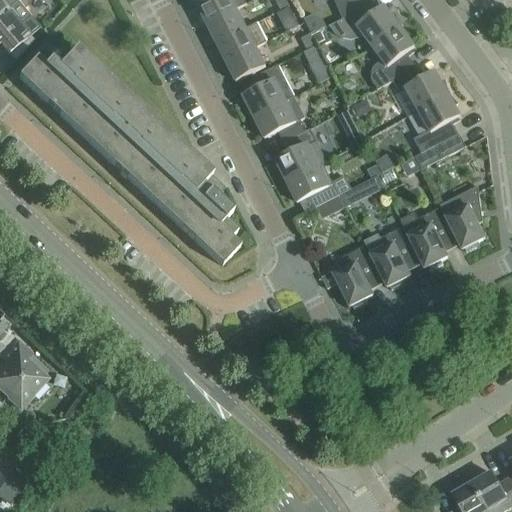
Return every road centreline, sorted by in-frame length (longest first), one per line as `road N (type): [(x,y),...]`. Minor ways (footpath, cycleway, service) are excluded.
road 1 (residential): [(295,269),(218,305),(0,110)]
road 2 (residential): [(295,269),(158,0)]
road 3 (residential): [(511,263),(349,342),(326,328),(295,269)]
road 4 (secondary): [(190,379),(0,198)]
road 5 (secondary): [(323,497),(231,406),(190,379)]
road 6 (secondary): [(190,379),(288,511)]
road 7 (residential): [(511,137),(499,90),(430,0)]
